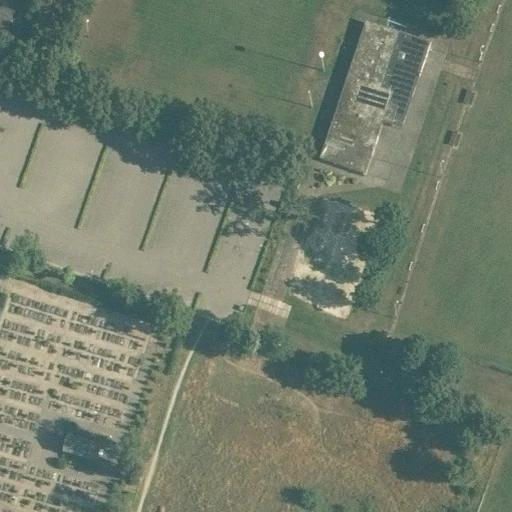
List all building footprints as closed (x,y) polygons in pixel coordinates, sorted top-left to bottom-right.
[(0,0),(0,49),(10,55),(35,9),(39,0),(0,0)] [(437,17),(441,0),(398,0),(397,7),(437,17)] [(421,74),(431,45),(367,23),(320,161),(365,176),(383,123),(391,126),(397,109),(389,106),(392,95),(400,98),(409,70),(421,74)] [(276,339),(266,336),(262,347),(272,350),(276,339)] [(101,461),(103,443),(69,438),(67,456),(101,461)]
